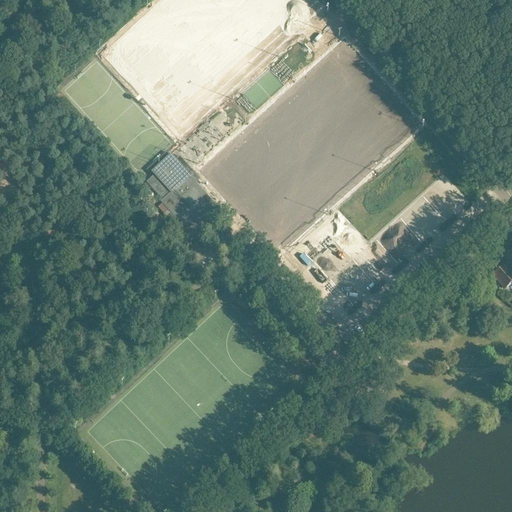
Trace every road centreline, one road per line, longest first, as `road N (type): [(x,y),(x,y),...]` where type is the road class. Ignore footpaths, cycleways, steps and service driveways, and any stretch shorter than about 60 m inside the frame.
road 1 (unclassified): [(511,214),(351,368),(259,269),(200,181)]
road 2 (unclassified): [(511,206),(346,0)]
